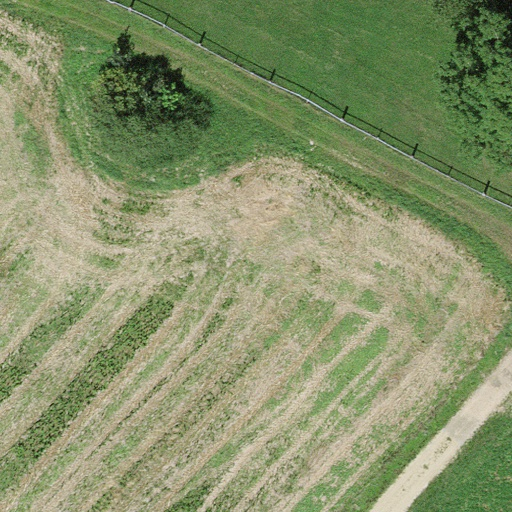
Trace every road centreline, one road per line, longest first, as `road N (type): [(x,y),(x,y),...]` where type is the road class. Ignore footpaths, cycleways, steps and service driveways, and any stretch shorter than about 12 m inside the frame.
road 1 (track): [(10,0),(207,68),(511,239)]
road 2 (track): [(511,365),(384,511)]
